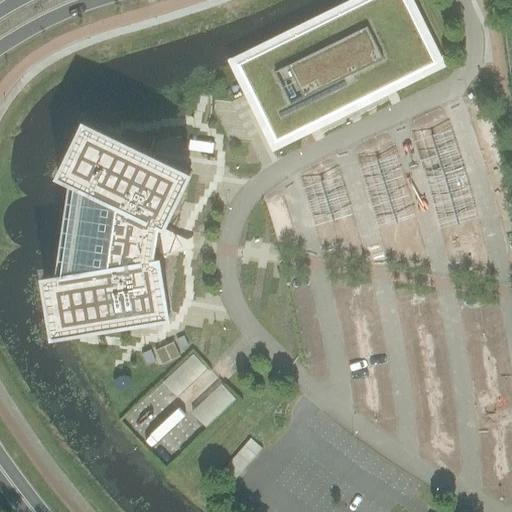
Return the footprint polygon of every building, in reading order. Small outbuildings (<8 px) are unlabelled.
[(404,0),(370,0),(240,64),(277,141),(346,107),(347,110),(356,106),(355,103),(436,63),(404,0)] [(44,276),(54,336),(172,317),(162,256),(157,257),(158,248),(170,249),(172,237),(160,235),(162,225),(166,228),(193,172),(85,120),(58,175),(77,184),(64,272),(44,276)] [(180,395),(210,367),(194,351),(165,379),(180,395)] [(222,381),(193,410),(208,425),(237,396),(222,381)] [(226,469),(238,479),(277,434),(265,424),(226,469)]
